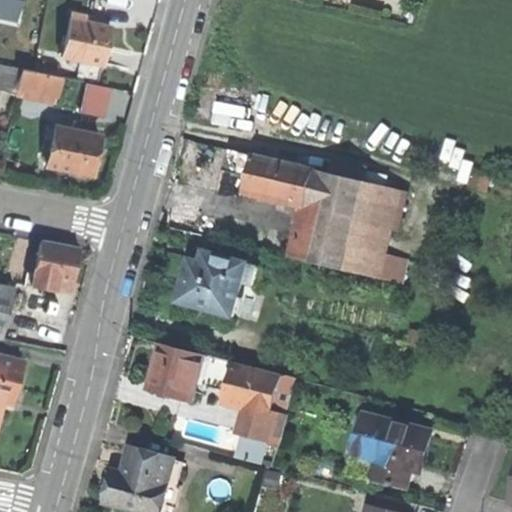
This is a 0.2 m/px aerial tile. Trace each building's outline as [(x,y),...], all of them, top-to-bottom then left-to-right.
[(20,0),(0,0),(0,21),(15,25),(20,0)] [(70,18),(62,57),(101,65),(106,42),(110,26),(70,18)] [(0,90),(15,94),(17,84),(20,68),(0,63),(0,90)] [(55,103),(60,77),(30,70),(20,68),(17,84),(42,89),(40,100),(55,103)] [(108,89),(86,84),(80,112),(103,117),(108,89)] [(107,115),(118,118),(125,92),(114,89),(107,115)] [(63,169),(90,174),(99,136),(55,126),(46,165),(63,169)] [(249,176),(253,157),(227,151),(223,170),(249,176)] [(306,207),(314,171),(253,157),(249,176),(245,193),(275,200),(306,207)] [(334,176),(362,183),(365,170),(337,163),(334,176)] [(334,176),(314,171),(306,207),(294,258),(401,284),(406,261),(386,256),(397,211),(402,213),(407,193),(362,183),(334,176)] [(195,219),(172,213),(168,226),(192,232),(195,219)] [(37,256),(34,271),(33,276),(35,277),(33,287),(54,291),(54,288),(56,281),(72,284),(79,250),(40,242),(37,256)] [(180,302),(233,317),(243,280),(256,283),(260,268),(248,265),(248,264),(206,252),(203,264),(192,261),(186,281),(180,302)] [(27,270),(34,271),(37,256),(30,255),(27,270)] [(71,287),(72,284),(56,281),(54,288),(70,292),(71,287)] [(0,285),(0,339),(2,340),(14,289),(0,285)] [(193,401),(206,357),(161,344),(154,369),(149,389),(193,401)] [(0,355),(0,407),(2,400),(11,402),(20,361),(0,355)] [(234,365),(230,384),(256,390),(251,410),(288,418),(297,379),(234,365)] [(225,404),(251,410),(256,390),(230,384),(225,404)] [(282,443),(288,418),(251,410),(246,435),(268,440),(282,443)] [(352,470),(408,485),(414,464),(424,467),(428,452),(432,435),(399,425),(400,421),(367,412),(352,470)] [(263,464),(268,440),(246,435),(240,459),(263,464)] [(144,511),(160,511),(162,505),(172,508),(183,464),(131,450),(124,475),(114,473),(112,483),(107,502),(144,511)] [(372,491),(366,511),(413,511),(416,503),(372,491)]
